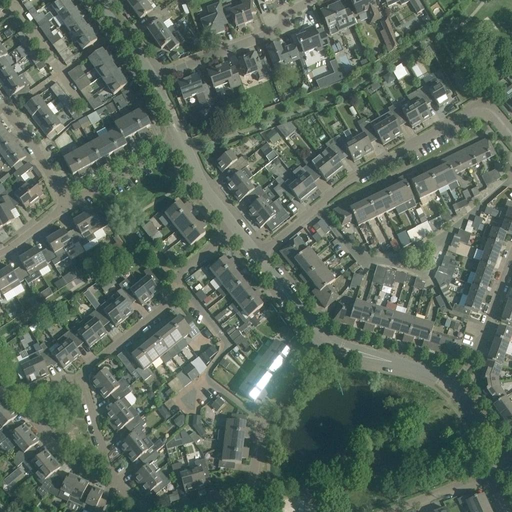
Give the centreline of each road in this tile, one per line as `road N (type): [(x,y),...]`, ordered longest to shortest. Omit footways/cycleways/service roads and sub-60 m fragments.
road 1 (residential): [(317,332),(259,419),(245,488),(157,509),(138,504),(104,471)]
road 2 (residential): [(317,207),(349,179),(471,109),(492,114),(511,143)]
road 3 (residential): [(79,375),(183,292),(174,277),(234,227)]
road 4 (residential): [(152,78),(261,34),(317,0)]
road 5 (residential): [(449,385),(474,357),(511,255)]
road 6 (residential): [(449,385),(317,332)]
road 7 (residential): [(181,136),(70,211)]
road 8 (residential): [(70,211),(42,158),(1,108)]
